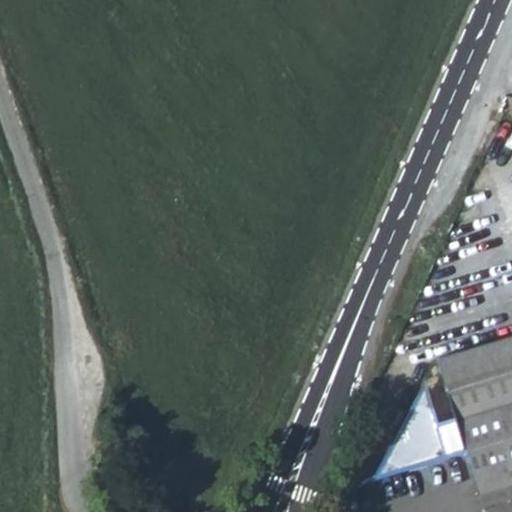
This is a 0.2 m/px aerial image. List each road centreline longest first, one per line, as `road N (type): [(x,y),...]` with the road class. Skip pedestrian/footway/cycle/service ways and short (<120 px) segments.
road 1 (secondary): [(498,0),(279,511)]
road 2 (unclassified): [(84,511),(67,424),(63,279),(0,97)]
